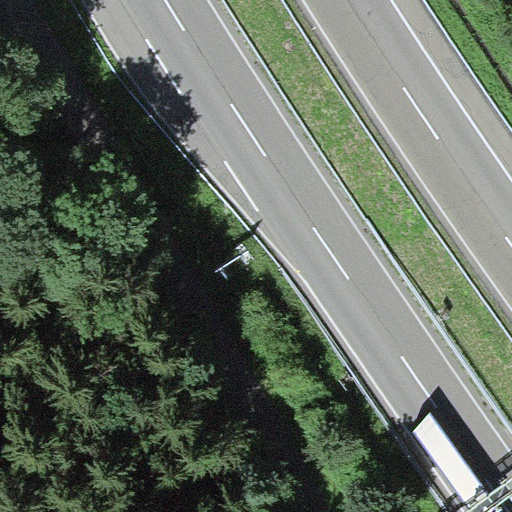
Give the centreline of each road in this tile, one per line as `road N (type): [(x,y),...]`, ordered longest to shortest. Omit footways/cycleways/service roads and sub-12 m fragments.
road 1 (motorway): [(167,0),(271,166),(511,502)]
road 2 (motorway): [(511,243),(351,0)]
